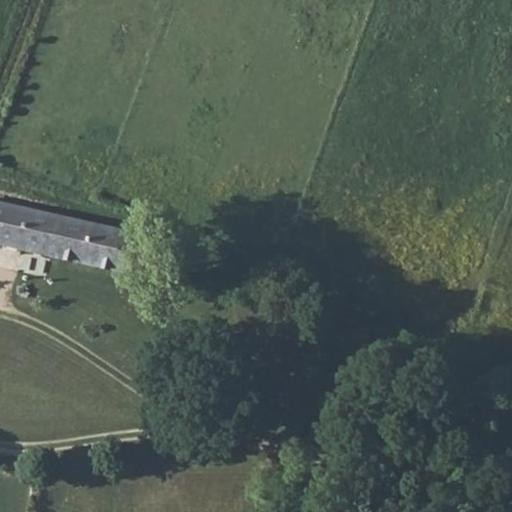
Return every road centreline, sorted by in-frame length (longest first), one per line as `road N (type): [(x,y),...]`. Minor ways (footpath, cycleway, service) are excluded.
road 1 (track): [(511,510),(191,425),(82,352),(0,314)]
road 2 (track): [(0,446),(19,451),(148,429)]
